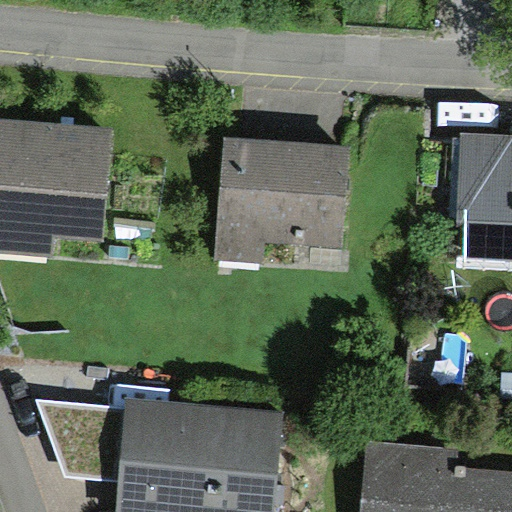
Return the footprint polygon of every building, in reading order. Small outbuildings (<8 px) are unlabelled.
[(0,124),(0,247),(51,251),(52,229),(101,232),(108,132),(0,124)] [(461,263),(511,264),(511,139),(465,137),(461,263)] [(267,244),(342,250),(351,151),(227,140),(216,261),(265,266),(267,244)] [(122,480),(119,511),(276,511),(284,410),(128,399),(127,406),(122,480)] [(122,480),(127,406),(36,400),(66,477),(122,480)] [(363,511),(511,511),(511,470),(456,467),(457,448),(368,443),(363,511)]
